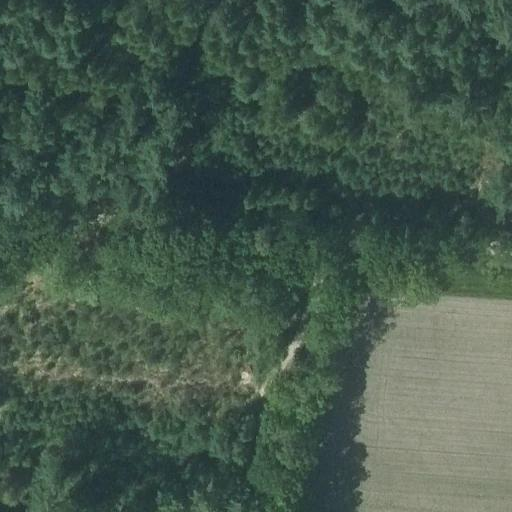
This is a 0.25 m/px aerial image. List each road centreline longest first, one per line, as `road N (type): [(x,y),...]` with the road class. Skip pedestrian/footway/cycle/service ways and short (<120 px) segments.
road 1 (track): [(282,511),(270,424),(328,238)]
road 2 (track): [(328,238),(511,253)]
